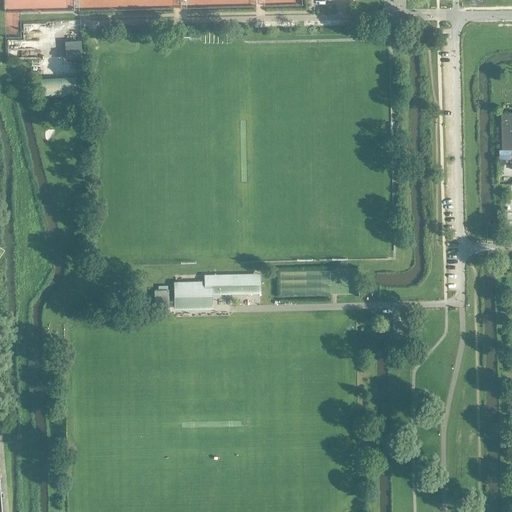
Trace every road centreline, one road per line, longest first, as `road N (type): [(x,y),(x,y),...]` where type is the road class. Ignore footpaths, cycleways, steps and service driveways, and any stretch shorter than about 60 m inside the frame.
road 1 (track): [(28,511),(22,165)]
road 2 (unclassified): [(461,302),(456,16),(511,14)]
road 3 (unknown): [(478,511),(473,267),(461,256)]
